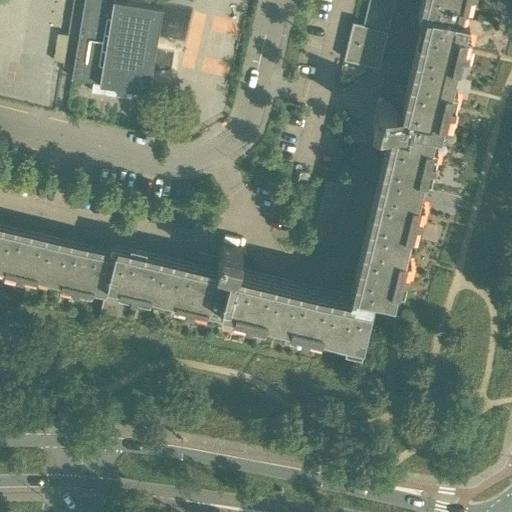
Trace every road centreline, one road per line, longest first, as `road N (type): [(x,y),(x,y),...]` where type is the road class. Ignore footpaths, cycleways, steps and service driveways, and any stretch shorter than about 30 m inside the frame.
road 1 (secondary): [(464,511),(174,449),(80,438)]
road 2 (residential): [(0,120),(192,160),(247,126),(279,0)]
road 3 (secondary): [(77,482),(306,511)]
